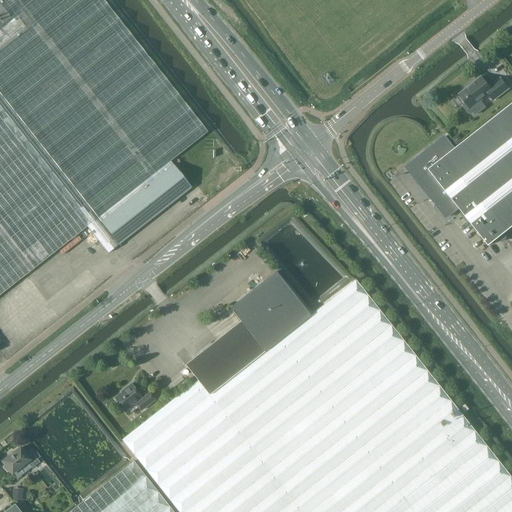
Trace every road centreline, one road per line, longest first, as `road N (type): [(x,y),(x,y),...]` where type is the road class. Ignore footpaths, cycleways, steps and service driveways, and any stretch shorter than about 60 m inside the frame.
road 1 (secondary): [(0,387),(261,180)]
road 2 (tertiary): [(309,144),(487,0)]
road 3 (primary): [(309,144),(207,15),(185,4)]
road 4 (primary): [(185,4),(289,149)]
road 5 (primary): [(466,353),(365,230)]
